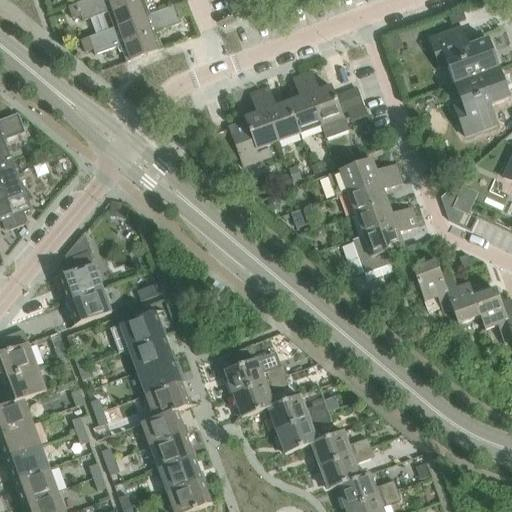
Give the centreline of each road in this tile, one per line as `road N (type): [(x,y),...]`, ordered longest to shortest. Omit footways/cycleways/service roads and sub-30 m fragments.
road 1 (tertiary): [(188,204),(445,422),(511,453)]
road 2 (residential): [(511,265),(440,233),(363,18)]
road 3 (residential): [(0,306),(120,162)]
road 4 (residential): [(221,70),(363,18)]
